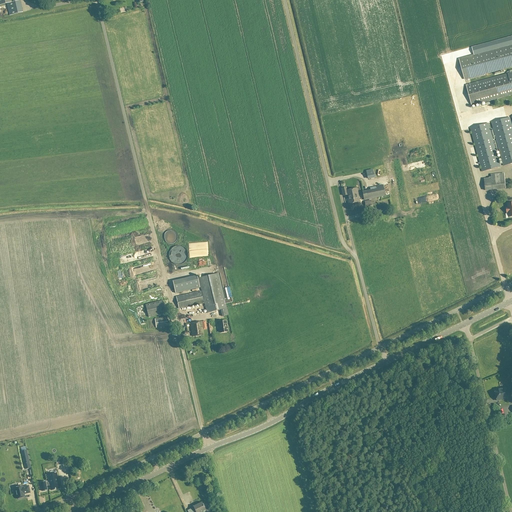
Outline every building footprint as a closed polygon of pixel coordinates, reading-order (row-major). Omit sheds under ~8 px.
[(12,3),(7,4),(9,16),(22,13),(19,1),(12,3)] [(474,55),(511,44),(511,36),(471,47),(474,55)] [(511,44),(474,55),(459,59),(464,79),(511,66),(511,44)] [(511,73),(466,86),(472,106),(511,94),(511,73)] [(511,163),(511,127),(510,118),(492,123),(503,166),(511,163)] [(500,167),(488,124),(470,128),(482,172),(500,167)] [(506,189),(506,187),(504,174),(490,175),(491,179),(484,179),(485,191),(506,189)] [(370,192),(363,193),(364,200),(378,198),(385,196),(384,189),(383,185),(376,187),(370,188),(370,192)] [(343,196),(347,195),(349,205),(360,202),(357,188),(347,190),(346,188),(342,189),(343,196)] [(166,243),(168,244),(171,244),(173,244),(175,242),(177,240),(177,237),(177,235),(175,233),(173,231),(170,231),(168,231),(166,233),(164,235),(164,238),(164,240),(166,243)] [(171,261),(173,263),(176,264),(180,264),(182,263),(185,262),(187,259),(188,256),(188,253),(187,251),(185,248),(182,247),(180,246),(177,246),(174,247),(172,248),(170,251),(169,253),(169,256),(170,259),(171,261)] [(207,313),(221,310),(222,317),(228,315),(226,308),(218,274),(199,278),(202,291),(207,313)] [(197,276),(173,282),(175,293),(200,288),(197,276)] [(201,292),(176,297),(179,309),(204,303),(201,292)] [(163,301),(145,305),(148,317),(166,313),(163,301)] [(168,326),(166,318),(155,320),(156,328),(168,326)] [(228,332),(226,321),(219,322),(220,333),(228,332)] [(192,337),(204,335),(202,322),(191,323),(192,337)] [(494,391),(497,401),(508,398),(506,388),(499,390),(499,389),(495,390),(495,391),(494,391)] [(21,451),(25,469),(30,468),(27,450),(21,451)] [(46,481),(40,483),(42,491),(48,490),(47,486),(50,486),(51,490),(60,488),(56,474),(48,476),(49,483),(48,484),(48,482),(46,483),(46,481)] [(20,492),(22,492),(26,492),(25,485),(19,486),(19,485),(11,487),(13,497),(14,497),(14,498),(18,497),(18,496),(21,496),(20,492)] [(201,503),(193,507),(196,511),(201,511),(205,510),(201,503)]
